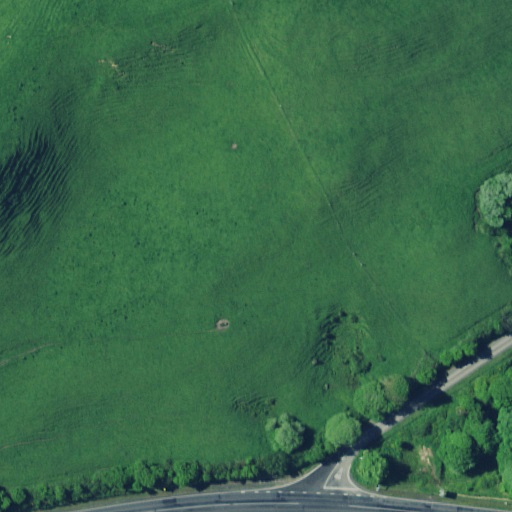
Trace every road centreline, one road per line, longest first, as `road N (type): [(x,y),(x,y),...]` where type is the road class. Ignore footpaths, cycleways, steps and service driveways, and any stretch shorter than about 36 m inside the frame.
road 1 (unclassified): [(321,503),(339,460),(367,434),(511,335)]
road 2 (primary): [(321,503),(139,511)]
